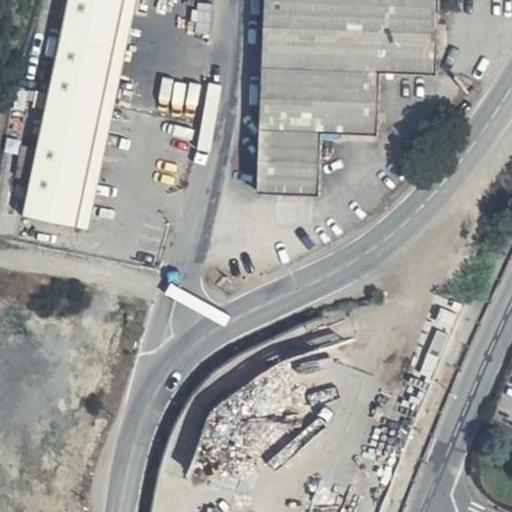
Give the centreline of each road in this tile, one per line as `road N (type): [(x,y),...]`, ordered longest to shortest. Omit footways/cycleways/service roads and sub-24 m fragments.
road 1 (unclassified): [(168,366),(422,212),(511,87)]
road 2 (unclassified): [(168,366),(180,293),(219,168),(230,0)]
road 3 (unclassified): [(425,507),(511,304)]
road 4 (unclassified): [(125,511),(134,458),(168,366)]
